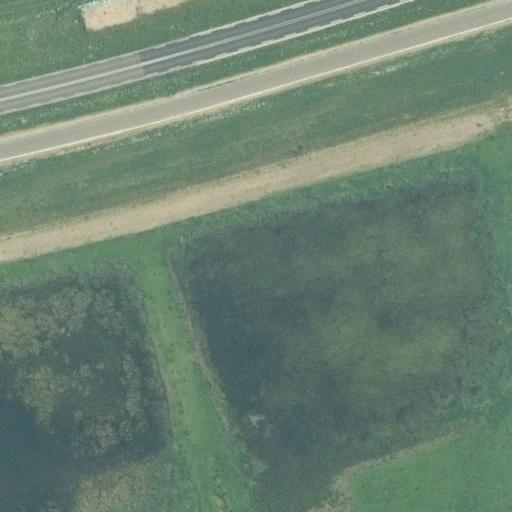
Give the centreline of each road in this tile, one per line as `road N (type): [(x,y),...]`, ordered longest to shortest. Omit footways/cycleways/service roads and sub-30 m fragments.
road 1 (unclassified): [(0,147),(511,6)]
road 2 (secondary): [(360,0),(198,51),(0,99)]
